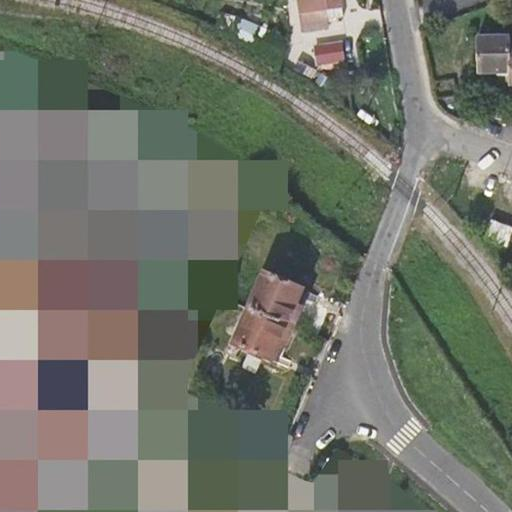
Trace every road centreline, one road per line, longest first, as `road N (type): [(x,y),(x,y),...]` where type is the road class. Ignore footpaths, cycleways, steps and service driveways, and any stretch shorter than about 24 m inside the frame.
road 1 (unclassified): [(415,133),(357,318),(361,382),(382,422),(475,511)]
road 2 (unclassified): [(395,0),(415,133)]
